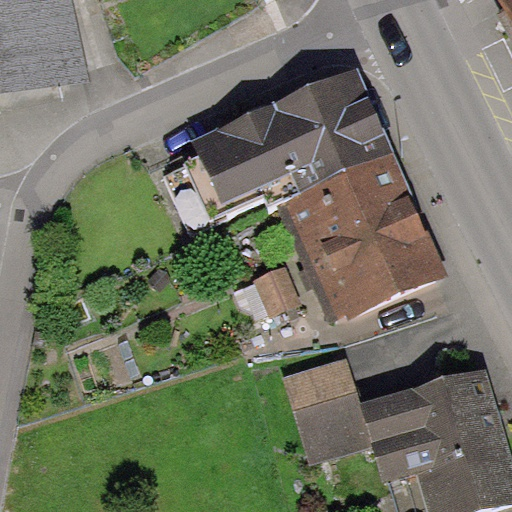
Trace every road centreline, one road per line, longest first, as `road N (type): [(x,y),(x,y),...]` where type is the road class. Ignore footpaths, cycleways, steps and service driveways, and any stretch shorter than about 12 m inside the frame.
road 1 (residential): [(401,4),(122,121),(78,148),(34,204),(0,383)]
road 2 (tertiary): [(414,31),(511,238)]
